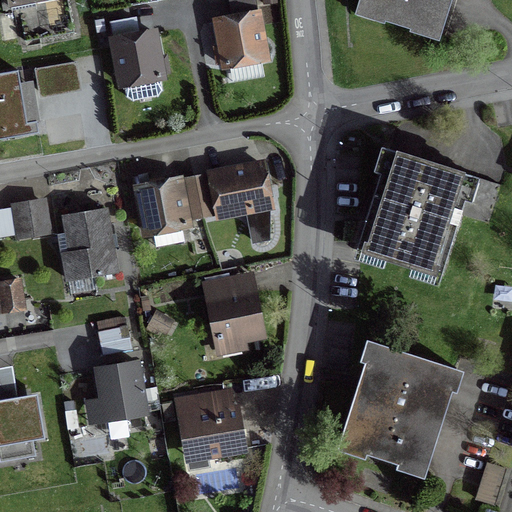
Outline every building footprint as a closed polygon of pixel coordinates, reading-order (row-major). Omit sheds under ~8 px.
[(8,0),(11,10),(17,8),(23,42),(72,33),(66,0),(8,0)] [(358,0),(356,8),(385,17),(383,22),(409,30),(411,26),(439,35),(450,0),(358,0)] [(256,15),(216,22),(220,48),(213,49),(216,64),(223,63),(224,67),(264,59),(256,15)] [(153,34),(112,41),(120,86),(161,78),(160,74),(167,73),(164,58),(157,59),(153,34)] [(35,67),(40,97),(81,90),(76,60),(35,67)] [(0,138),(40,132),(38,120),(27,122),(18,70),(0,72),(0,138)] [(358,245),(357,246),(386,255),(384,260),(411,268),(412,264),(441,273),(459,215),(487,224),(499,186),(387,151),(358,245)] [(268,208),(269,207),(260,165),(194,178),(199,205),(215,202),(218,217),(247,212),(253,244),(267,241),(268,208)] [(183,208),(199,205),(194,178),(136,189),(144,234),(151,232),(154,248),(178,243),(181,238),(180,227),(187,226),(183,208)] [(13,208),(18,236),(47,232),(42,203),(13,208)] [(115,272),(105,211),(62,218),(66,237),(58,238),(66,280),(115,272)] [(0,284),(0,297),(1,304),(21,301),(18,281),(0,284)] [(260,335),(251,292),(209,301),(217,344),(260,335)] [(132,348),(124,316),(96,323),(103,355),(132,348)] [(455,371),(372,345),(341,441),(364,449),(363,452),(400,464),(401,461),(424,468),(455,371)] [(102,422),(148,414),(139,360),(93,368),(102,422)] [(13,367),(0,368),(0,399),(18,397),(13,367)] [(206,456),(242,450),(235,410),(231,411),(228,393),(177,402),(185,448),(204,445),(206,456)] [(34,441),(45,439),(39,394),(18,397),(0,399),(0,457),(35,452),(34,441)] [(504,470),(486,464),(474,500),(493,506),(504,470)]
